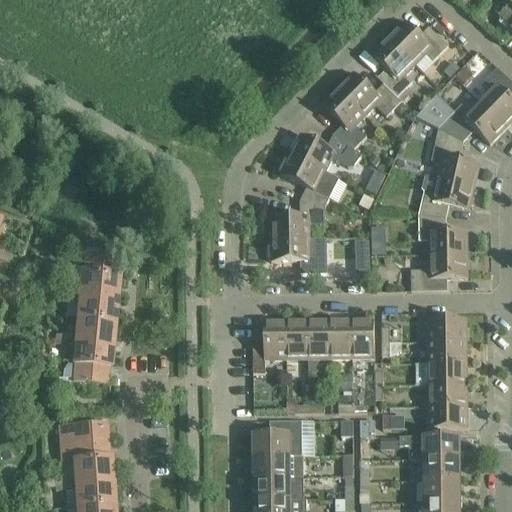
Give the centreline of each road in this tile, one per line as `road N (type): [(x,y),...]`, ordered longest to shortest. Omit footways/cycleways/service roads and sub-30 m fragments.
road 1 (residential): [(401,0),(247,151),(236,173),(230,305)]
road 2 (residential): [(230,305),(511,302)]
road 3 (residential): [(143,511),(140,391)]
